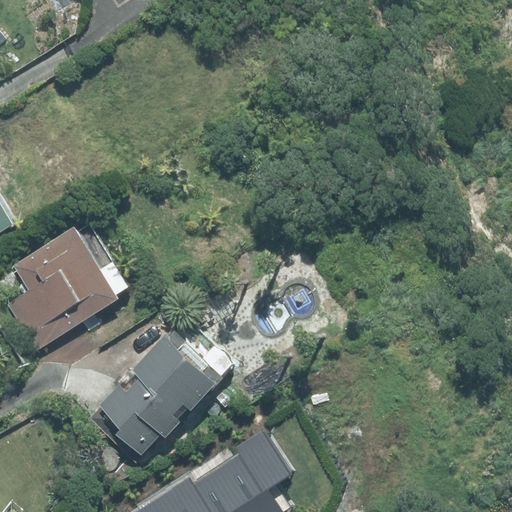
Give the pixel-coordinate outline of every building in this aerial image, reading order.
[(43,169),(28,144),(32,127),(14,123),(0,131),(0,231),(59,195),(64,174),(43,169)] [(30,293),(9,307),(37,349),(113,298),(112,297),(128,286),(87,225),(74,234),(70,228),(12,267),(30,293)] [(118,428),(112,434),(138,456),(157,435),(161,440),(176,424),(173,421),(184,408),(187,411),(205,392),(206,393),(219,379),(217,378),(230,363),(210,347),(198,361),(167,333),(161,339),(159,338),(96,409),(118,428)] [(309,511),(311,508),(234,474),(217,511),(309,511)] [(148,511),(198,511),(181,496),(172,505),(163,497),(148,511)]
